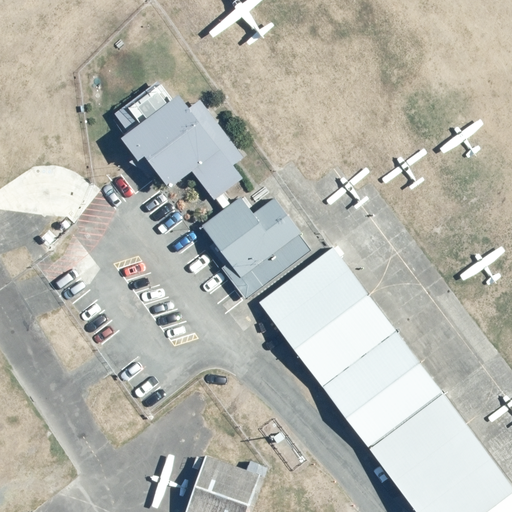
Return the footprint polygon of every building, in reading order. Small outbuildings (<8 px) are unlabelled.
[(167,191),(191,173),(213,202),(215,200),(223,194),(242,180),(232,167),(244,158),(199,101),(188,109),(179,97),(177,99),(176,97),(173,99),(162,85),(161,86),(157,82),(114,115),(126,132),(123,135),(124,136),(118,140),(134,161),(129,165),(152,177),(154,175),(167,191)] [(223,194),(215,200),(223,210),(231,205),(223,194)] [(253,214),(241,197),(231,205),(223,210),(200,227),(213,244),(208,248),(223,267),(220,269),(245,301),(312,251),(299,235),(302,233),(276,197),(253,214)] [(320,388),(395,332),(368,296),(332,248),(258,304),(320,388)] [(367,449),(441,394),(419,364),(395,332),(320,388),(367,449)] [(465,425),(441,394),(367,449),(414,511),(511,511),(511,487),(465,425)] [(317,461),(298,437),(283,448),(303,473),(317,461)] [(209,452),(188,511),(249,511),(263,473),(267,475),(271,464),(266,462),(254,458),(250,467),(209,452)]
